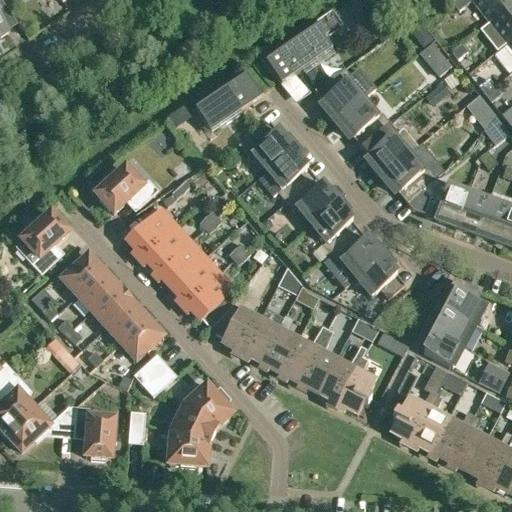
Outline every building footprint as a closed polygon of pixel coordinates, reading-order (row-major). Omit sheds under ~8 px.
[(468,7),(462,0),(458,0),(451,6),(458,14),(468,7)] [(476,0),(471,4),(488,26),(508,10),(511,10),(511,7),(506,0),(476,0)] [(511,41),(511,10),(508,10),(488,26),(505,47),(511,41)] [(331,54),(324,42),(327,40),(328,42),(344,31),(332,14),(313,27),(316,30),(265,65),(281,88),(331,54)] [(0,23),(0,41),(9,36),(0,23)] [(427,34),(417,43),(423,50),(433,42),(427,34)] [(509,78),(511,75),(511,41),(505,47),(493,57),(509,78)] [(432,45),(419,56),(425,64),(438,53),(432,45)] [(451,56),(457,63),(467,55),(461,47),(451,56)] [(324,114),(334,127),(363,103),(349,86),(353,82),(345,72),(314,95),(327,111),(324,114)] [(211,136),(261,101),(246,78),(195,113),(211,136)] [(478,90),(484,98),(495,89),(488,82),(478,90)] [(495,89),(484,98),(490,106),(501,97),(495,89)] [(435,90),(422,100),(431,111),(444,101),(435,90)] [(492,148),(505,137),(473,100),(460,111),(492,148)] [(360,151),(390,127),(382,117),(377,120),(363,103),(334,127),(345,140),(348,137),(360,151)] [(379,182),(408,158),(418,150),(403,132),(398,136),(397,135),(404,129),(397,121),(390,127),(360,151),(373,166),(369,169),(379,182)] [(253,158),(267,175),(295,151),(287,141),(283,144),(269,126),(238,149),(232,153),(236,158),(242,153),(249,162),(253,158)] [(305,163),(295,151),(267,175),(281,192),(277,196),(285,206),(315,181),(301,165),(305,163)] [(487,155),(479,161),(489,174),(497,168),(487,155)] [(423,175),(408,158),(379,182),(390,195),(394,191),(412,213),(414,214),(412,213),(407,206),(436,182),(433,180),(442,173),(435,165),(423,175)] [(502,180),(511,183),(511,173),(506,171),(502,180)] [(129,202),(138,212),(157,194),(148,184),(141,191),(125,173),(97,199),(100,202),(98,204),(109,214),(110,213),(113,217),(129,202)] [(328,197),(315,181),(285,206),(293,215),(297,212),(312,229),(340,205),(331,194),(328,197)] [(171,198),(176,202),(183,198),(188,191),(184,186),(171,198)] [(434,224),(456,231),(467,199),(446,191),(441,205),(430,201),(424,218),(435,222),(434,224)] [(170,199),(163,205),(167,209),(174,203),(170,199)] [(488,206),(467,199),(456,231),(476,239),(488,206)] [(340,205),(312,229),(326,246),(321,250),(329,259),(359,235),(346,219),(349,216),(340,205)] [(488,206),(476,239),(496,246),(508,214),(488,206)] [(511,208),(510,208),(508,214),(496,246),(511,251),(511,208)] [(126,244),(141,261),(175,230),(159,213),(126,244)] [(199,228),(203,233),(216,221),(212,216),(204,221),(199,228)] [(51,251),(67,237),(64,233),(65,232),(55,221),(54,222),(50,218),(15,251),(41,279),(49,271),(59,262),(60,261),(51,251)] [(216,221),(203,233),(208,237),(215,233),(220,226),(216,221)] [(267,222),(260,228),(266,235),(273,228),(267,222)] [(141,261),(156,277),(189,246),(175,230),(141,261)] [(372,251),(359,235),(329,259),(337,269),(342,265),(356,283),(385,259),(376,248),(372,251)] [(204,262),(189,246),(156,277),(170,293),(204,262)] [(228,260),(233,265),(245,253),(241,248),(234,253),(228,260)] [(249,257),(245,253),(233,265),(237,269),(245,264),(249,257)] [(75,299),(102,274),(87,258),(86,259),(87,260),(62,283),(75,299)] [(394,270),(385,259),(356,283),(371,301),(380,294),(387,303),(404,289),(390,273),(394,270)] [(59,262),(49,271),(53,275),(63,266),(59,262)] [(170,293),(185,309),(219,278),(204,262),(170,293)] [(296,299),(302,289),(300,287),(287,271),(277,289),(296,299)] [(102,274),(75,299),(90,314),(116,290),(102,274)] [(202,323),(210,332),(229,314),(233,308),(224,303),(234,294),(219,278),(185,309),(200,325),(202,323)] [(441,313),(441,314),(473,331),(485,310),(475,305),(478,297),(454,288),(445,306),(449,308),(445,315),(441,313)] [(116,290),(90,314),(105,330),(131,306),(116,290)] [(119,346),(146,322),(131,306),(105,330),(119,346)] [(50,324),(58,317),(49,307),(41,315),(50,324)] [(242,358),(259,324),(239,314),(240,312),(233,308),(229,314),(210,332),(209,334),(224,342),(222,347),(242,358)] [(367,312),(364,318),(372,322),(375,316),(367,312)] [(430,334),(463,351),(473,331),(441,314),(434,326),(438,328),(434,336),(430,334)] [(271,331),(259,324),(242,358),(261,368),(285,320),(280,317),(271,331)] [(291,324),(285,320),(261,368),(280,378),(297,344),(285,338),(291,324)] [(344,320),(340,332),(371,344),(375,331),(344,320)] [(146,322),(119,346),(136,364),(161,341),(162,343),(163,342),(146,322)] [(66,340),(73,333),(64,324),(57,332),(66,340)] [(310,351),(297,344),(280,378),(299,388),(324,341),(328,333),(323,331),(318,338),(310,351)] [(73,333),(66,340),(74,349),(82,341),(73,333)] [(328,333),(324,341),(299,388),(318,398),(335,365),(323,358),(329,344),(332,336),(328,333)] [(452,372),(463,351),(430,334),(423,346),(427,348),(423,357),(452,372)] [(50,343),(41,351),(65,376),(73,368),(50,343)] [(394,343),(389,354),(401,360),(407,350),(394,343)] [(318,398),(337,408),(362,361),(366,353),(361,350),(348,371),(335,365),(318,398)] [(95,371),(103,364),(95,355),(87,362),(95,371)] [(368,364),(362,361),(337,408),(357,418),(363,407),(367,409),(371,402),(367,400),(374,385),(361,378),(368,364)] [(163,373),(153,362),(133,380),(143,390),(163,373)] [(0,391),(15,378),(5,367),(0,371),(0,391)] [(119,385),(123,376),(112,370),(108,379),(119,385)] [(448,376),(436,370),(429,382),(441,389),(448,376)] [(173,383),(163,373),(143,390),(153,401),(173,383)] [(505,381),(497,377),(489,392),(498,396),(505,381)] [(0,435),(4,439),(33,412),(25,404),(31,396),(15,378),(0,391),(0,400),(5,406),(0,410),(0,435)] [(184,409),(217,431),(232,417),(224,408),(229,403),(219,393),(214,397),(206,389),(184,409)] [(390,436),(410,447),(435,399),(429,396),(421,410),(408,403),(400,418),(396,415),(392,423),(396,425),(390,436)] [(477,408),(495,416),(499,406),(482,398),(477,408)] [(441,403),(435,399),(410,447),(429,457),(447,423),(434,417),(441,403)] [(170,436),(208,450),(217,431),(184,409),(170,436)] [(49,429),(33,412),(4,439),(13,449),(14,448),(21,455),(46,432),(49,436),(74,438),(76,412),(68,411),(49,429)] [(74,438),(87,439),(86,460),(90,461),(90,463),(105,464),(105,462),(110,462),(113,424),(89,422),(90,413),(76,412),(74,438)] [(128,442),(143,444),(145,417),(130,416),(128,442)] [(429,457),(449,467),(473,420),(467,417),(459,430),(447,423),(429,457)] [(479,423),(473,420),(449,467),(468,477),(485,444),(473,437),(479,423)] [(206,470),(208,450),(170,436),(168,467),(180,468),(180,470),(194,471),(194,469),(206,470)] [(468,477),(487,487),(511,440),(506,437),(497,450),(485,444),(468,477)] [(487,487),(507,497),(511,486),(511,457),(511,454),(511,440),(487,487)]
